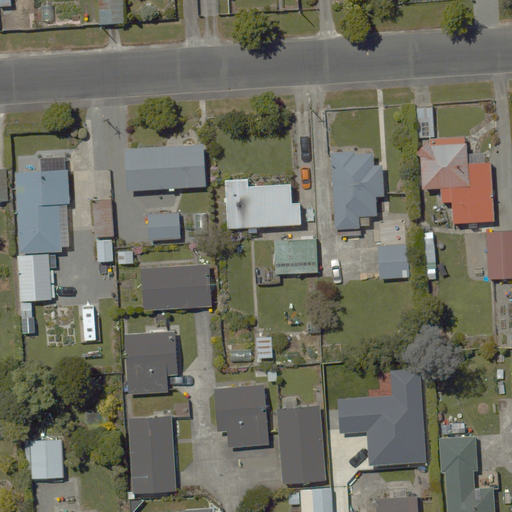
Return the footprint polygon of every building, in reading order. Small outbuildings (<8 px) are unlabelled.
[(79,0),(80,22),(109,21),(108,0),(79,0)] [(370,139),(304,146),(312,229),(378,223),(370,139)] [(184,149),(100,154),(103,193),(186,188),(184,149)] [(454,152),(401,153),(402,205),(427,205),(427,233),(475,232),(454,152)] [(287,168),(207,177),(213,226),(292,217),(287,168)] [(52,188),(0,176),(0,311),(33,311),(31,239),(53,238),(52,188)] [(119,201),(92,203),(96,263),(114,262),(113,236),(120,236),(119,201)] [(180,213),(147,214),(147,240),(181,239),(180,213)] [(511,231),(486,232),(487,276),(511,275),(511,231)] [(319,239),(274,240),(275,272),(320,271),(319,239)] [(410,244),(378,245),(380,279),(412,277),(410,244)] [(209,264),(141,266),(142,310),(210,307),(209,264)] [(128,395),(177,394),(176,329),(126,330),(128,395)] [(254,368),(304,365),(301,331),(251,334),(254,368)] [(511,376),(497,377),(497,399),(511,399),(511,376)] [(481,377),(474,378),(472,379),(471,380),(469,382),(468,383),(467,385),(467,387),(467,390),(467,392),(467,394),(468,396),(470,397),(471,399),(473,400),(475,401),(477,402),(479,402),(481,402),(483,402),(485,401),(487,400),(488,399),(490,397),(491,396),(492,394),(492,392),(493,390),(492,387),(492,385),(491,383),(490,382),(488,380),(487,379),(485,378),(483,377),(481,377)] [(263,386),(214,389),(216,430),(227,430),(228,448),(266,446),(263,386)] [(317,405),(276,407),(280,483),(321,481),(317,405)] [(171,417),(128,418),(131,491),(173,490),(171,417)] [(356,427),(334,428),(335,467),(357,466),(356,427)] [(444,511),(496,511),(495,485),(476,486),(475,435),(442,437),(444,511)] [(63,439),(26,439),(27,477),(64,476),(63,439)] [(333,511),(332,487),(300,488),(301,511),(333,511)] [(416,511),(416,497),(376,498),(376,511),(416,511)]
